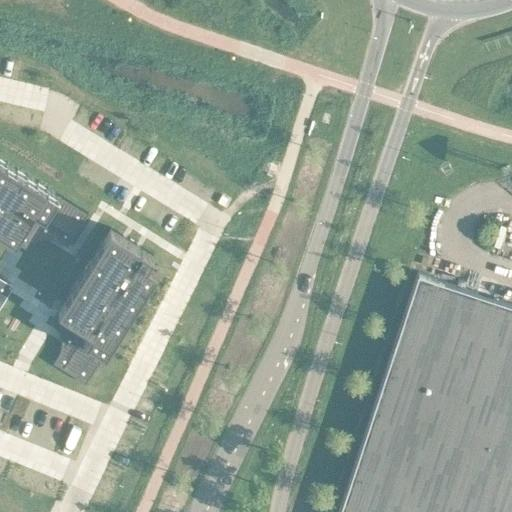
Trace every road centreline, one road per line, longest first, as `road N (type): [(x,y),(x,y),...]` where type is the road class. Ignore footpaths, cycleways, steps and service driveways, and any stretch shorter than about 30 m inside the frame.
road 1 (unclassified): [(387,0),(297,300),(203,511)]
road 2 (unclassified): [(278,511),(391,146),(447,8)]
road 3 (unclassified): [(511,202),(492,195),(469,201),(454,242),(511,270)]
